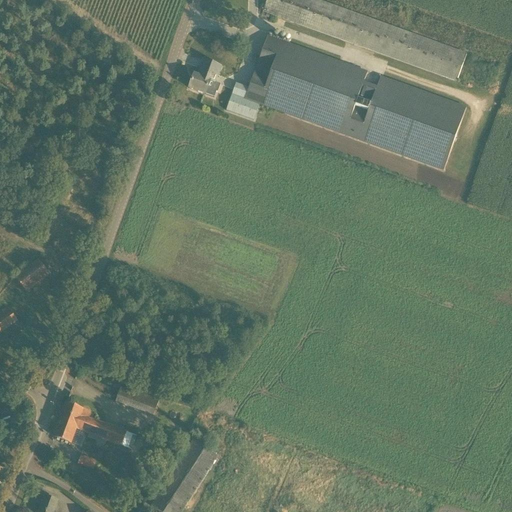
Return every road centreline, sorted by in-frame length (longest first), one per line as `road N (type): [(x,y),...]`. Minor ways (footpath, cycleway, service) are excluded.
road 1 (track): [(251,21),(456,94),(475,110),(449,185),(263,118)]
road 2 (unclassified): [(46,402),(193,0)]
